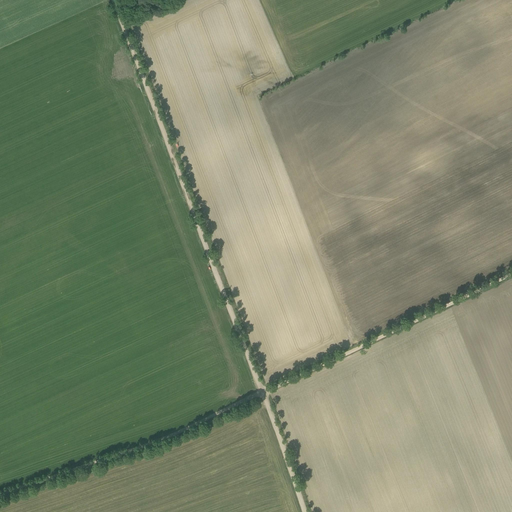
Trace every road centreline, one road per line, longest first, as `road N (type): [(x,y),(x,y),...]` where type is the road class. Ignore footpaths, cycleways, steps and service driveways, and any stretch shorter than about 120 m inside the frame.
road 1 (track): [(261,390),(114,0)]
road 2 (track): [(261,390),(157,440),(0,494)]
road 3 (track): [(261,390),(511,272)]
road 4 (track): [(303,511),(261,390)]
